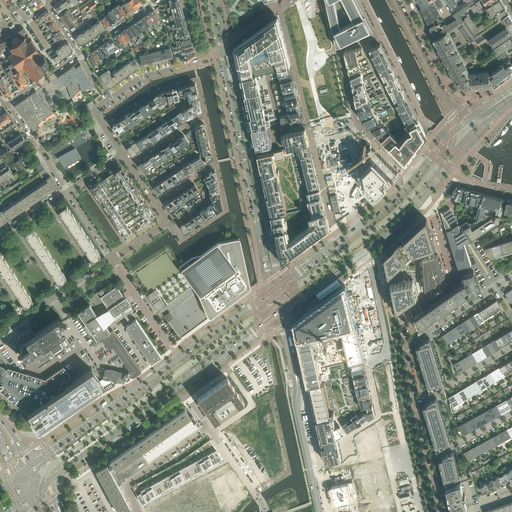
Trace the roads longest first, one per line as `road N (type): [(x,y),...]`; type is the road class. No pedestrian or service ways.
road 1 (secondary): [(273,289),(33,465)]
road 2 (residential): [(280,9),(339,241)]
road 3 (secondary): [(87,453),(278,313)]
road 4 (track): [(212,433),(269,401),(285,473),(253,492)]
road 5 (tertiary): [(318,511),(292,360)]
road 6 (residential): [(367,363),(401,511)]
road 7 (residential): [(401,316),(452,278),(421,200)]
road 8 (residential): [(122,153),(96,109),(137,79),(174,69)]
road 9 (tertiary): [(243,155),(273,289)]
road 10 (tertiary): [(278,286),(250,154)]
road 11 (residential): [(0,334),(111,258)]
road 12 (secondary): [(421,200),(511,102)]
road 13 (residential): [(365,250),(387,350),(367,363)]
road 14 (residential): [(138,511),(131,479),(208,427)]
road 15 (residential): [(406,345),(511,276)]
road 16 (residential): [(376,140),(354,115),(341,56),(340,48),(361,40)]
